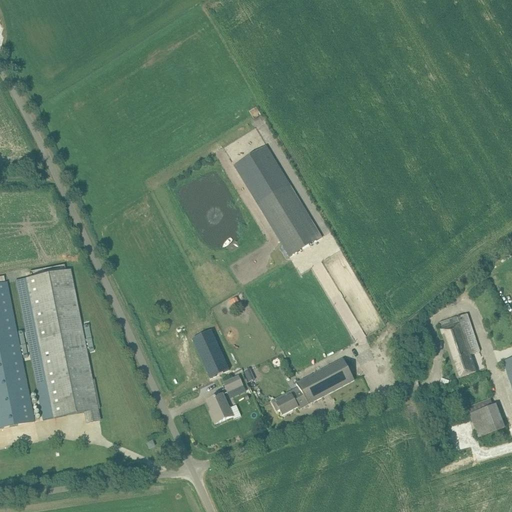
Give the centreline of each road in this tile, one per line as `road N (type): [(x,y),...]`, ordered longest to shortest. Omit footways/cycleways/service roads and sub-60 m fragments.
road 1 (unclassified): [(191,471),(0,65)]
road 2 (unclassified): [(0,498),(191,471)]
